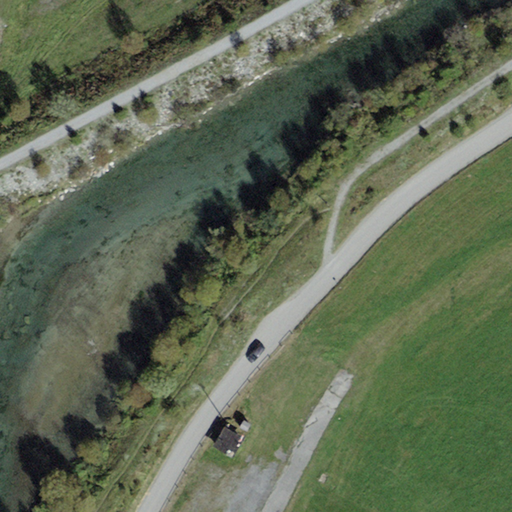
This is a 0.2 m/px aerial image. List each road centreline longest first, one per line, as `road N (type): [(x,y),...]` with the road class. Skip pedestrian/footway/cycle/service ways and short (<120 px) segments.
road 1 (residential): [(511,123),(419,185),(274,328),(151,511)]
road 2 (track): [(0,163),(299,0)]
road 3 (track): [(511,64),(351,177),(324,278)]
